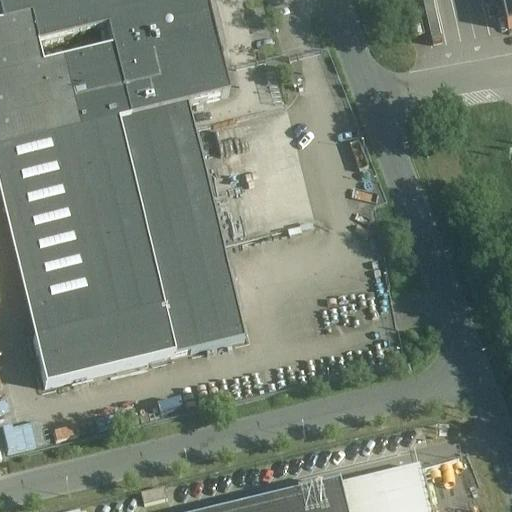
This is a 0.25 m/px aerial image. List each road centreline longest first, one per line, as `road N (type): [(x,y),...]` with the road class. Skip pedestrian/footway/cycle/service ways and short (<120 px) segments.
road 1 (unknown): [(372,102),(311,110),(330,171),(330,253),(254,353),(234,366),(45,411),(28,381),(0,260)]
road 2 (unclassified): [(0,493),(475,371)]
road 3 (unclassified): [(475,371),(333,0)]
